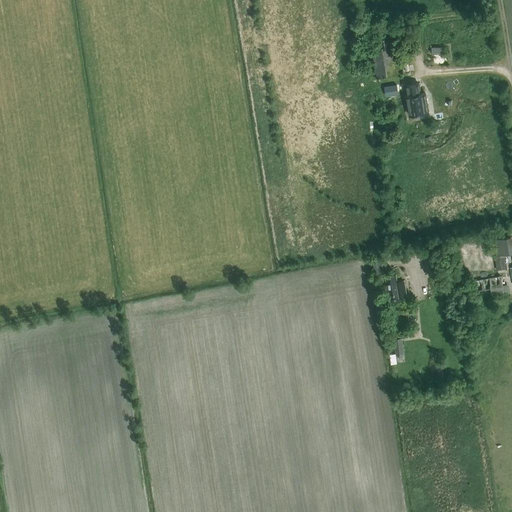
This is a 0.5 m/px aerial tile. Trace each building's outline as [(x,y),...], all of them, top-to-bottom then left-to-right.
[(377,77),(400,74),(396,47),(393,48),(392,43),(388,43),(388,38),(379,39),(380,43),(372,44),(377,77)] [(445,52),(445,46),(435,45),(434,52),(428,52),(428,64),(453,65),(453,52),(445,52)] [(420,93),(419,83),(407,85),(408,95),(407,95),(410,115),(410,113),(427,110),(427,112),(428,112),(425,92),(420,93)] [(511,235),(492,239),(497,268),(506,266),(504,253),(506,253),(507,258),(511,257),(511,235)] [(388,255),(375,257),(377,271),(391,269),(388,255)] [(430,258),(433,278),(440,277),(436,257),(430,258)] [(404,281),(400,281),(398,282),(397,273),(386,275),(388,283),(386,284),(389,302),(403,300),(402,296),(407,296),(404,281)] [(501,276),(467,282),(468,292),(490,288),(493,302),(505,300),(503,285),(507,284),(506,278),(501,279),(501,276)] [(397,353),(406,353),(405,337),(397,338),(397,353)]
